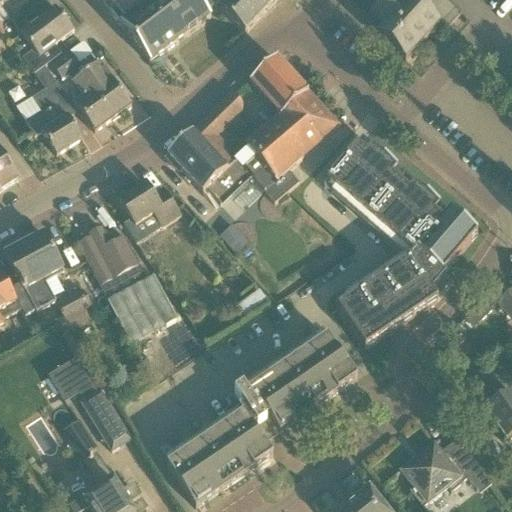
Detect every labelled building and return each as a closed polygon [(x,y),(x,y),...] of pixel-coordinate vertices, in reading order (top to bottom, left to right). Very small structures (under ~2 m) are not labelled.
[(99,0),(110,14),(126,0),(99,0)] [(195,0),(126,0),(110,14),(118,25),(150,66),(167,53),(167,54),(176,46),(211,19),(195,0)] [(230,0),(219,13),(244,37),(245,38),(280,0),(284,1),(284,0),(230,0)] [(448,30),(461,16),(444,0),(388,0),(386,2),(385,6),(372,21),(385,33),(379,40),(380,41),(382,44),(384,47),(388,48),(405,64),(438,30),(435,28),(440,22),(448,30)] [(36,78),(45,71),(44,70),(62,56),(56,48),(74,34),(56,11),(22,37),(34,53),(23,61),(36,78)] [(86,76),(81,69),(79,65),(71,55),(52,69),(62,83),(69,78),(77,72),(114,122),(131,109),(99,66),(86,76)] [(283,122),(309,97),(277,63),(249,88),(279,120),(280,120),(283,122)] [(83,143),(69,119),(77,114),(45,71),(36,78),(46,92),(16,110),(35,141),(43,136),(57,159),(83,143)] [(114,122),(77,72),(69,78),(85,101),(75,108),(95,136),(114,122)] [(340,132),(324,115),(309,97),(283,122),(280,120),(279,120),(246,148),(250,152),(255,159),(242,169),(253,180),(252,180),(275,207),(299,186),(298,186),(297,187),(286,175),(340,132)] [(253,180),(242,169),(238,163),(240,161),(218,138),(233,124),(218,110),(192,135),(179,147),(168,158),(171,163),(207,199),(210,197),(222,209),(252,180),(253,180)] [(449,218),(445,221),(441,227),(432,219),(437,214),(424,203),(412,191),(407,197),(399,189),(390,182),(395,176),(382,165),(369,154),(365,159),(355,151),(325,185),(347,204),(368,223),(389,242),(410,261),(408,264),(335,313),(363,354),(378,344),(374,337),(382,332),(387,338),(410,323),(434,306),(429,297),(442,283),(439,280),(469,247),(460,239),(465,233),(449,218)] [(240,161),(238,163),(242,169),(255,159),(250,152),(240,161)] [(0,194),(18,183),(0,154),(0,194)] [(153,198),(146,187),(119,204),(131,223),(125,228),(138,248),(181,219),(163,192),(153,198)] [(232,228),(218,241),(234,258),(248,245),(232,228)] [(11,291),(27,318),(56,304),(45,284),(63,275),(44,238),(5,258),(21,286),(11,291)] [(85,261),(94,279),(132,348),(177,324),(154,280),(148,283),(124,240),(85,261)] [(23,314),(1,275),(0,275),(0,329),(7,326),(6,323),(23,314)] [(511,292),(497,304),(499,307),(495,310),(505,323),(509,319),(511,322),(511,292)] [(57,308),(65,323),(85,312),(91,308),(83,294),(57,308)] [(280,435),(357,383),(345,366),(328,341),(247,396),(243,390),(234,396),(244,410),(239,413),(242,418),(167,469),(196,511),(273,459),(262,443),(278,433),(280,435)] [(112,456),(132,443),(101,394),(94,393),(76,363),(49,380),(66,407),(78,398),(83,406),(81,407),(112,456)] [(511,396),(498,404),(495,402),(488,407),(489,411),(486,413),(506,443),(511,439),(511,396)] [(96,450),(85,433),(68,444),(78,461),(96,450)] [(444,461),(435,450),(440,446),(439,444),(422,458),(423,459),(414,466),(413,465),(396,479),(397,480),(402,476),(414,491),(410,495),(423,511),(425,511),(424,511),(448,492),(451,495),(450,496),(451,497),(467,483),(470,487),(471,486),(480,498),(491,489),(494,493),(495,492),(470,460),(469,461),(471,462),(459,472),(447,457),(446,458),(447,458),(444,461)] [(123,498),(97,458),(85,465),(103,493),(85,505),(89,511),(88,511),(145,511),(147,511),(134,491),(123,498)] [(385,511),(369,491),(355,502),(355,501),(343,510),(344,511),(343,511),(385,511)]
